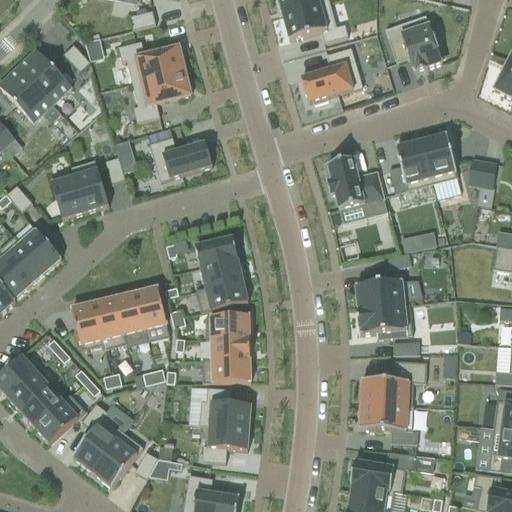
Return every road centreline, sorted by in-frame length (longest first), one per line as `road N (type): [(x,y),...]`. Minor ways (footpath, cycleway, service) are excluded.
road 1 (tertiary): [(289,511),(304,446),(306,337),(271,181)]
road 2 (residential): [(0,335),(121,229),(271,181)]
road 3 (residential): [(265,160),(454,106)]
road 4 (tertiary): [(265,160),(221,0)]
road 5 (residential): [(88,508),(0,421)]
